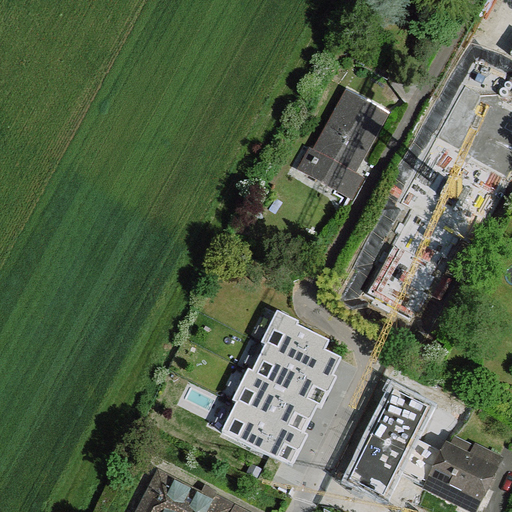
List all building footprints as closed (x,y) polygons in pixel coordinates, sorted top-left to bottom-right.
[(511,26),(511,4),(504,0),(492,0),(479,25),(505,40),(511,26)] [(394,68),(371,55),(364,68),(388,80),(394,68)] [(511,110),(475,92),(370,293),(417,320),(511,132),(511,110)] [(387,113),(349,93),(316,153),(320,155),(310,174),(351,197),(362,177),(354,173),(387,113)] [(262,342),(266,343),(333,375),(342,357),(326,349),(331,339),(298,324),(300,320),(277,310),(262,342)] [(266,343),(253,370),(320,403),(324,405),(337,378),(333,375),(266,343)] [(247,367),(233,398),(237,400),(304,434),(320,403),(253,370),(247,367)] [(237,400),(221,431),(294,466),(309,436),(304,434),(237,400)] [(471,459),(448,448),(427,489),(459,505),(465,493),(481,500),(501,459),(477,446),(471,459)] [(227,511),(161,476),(143,511),(227,511)]
